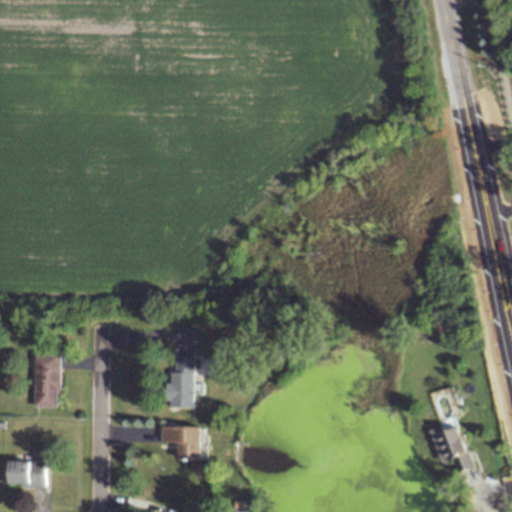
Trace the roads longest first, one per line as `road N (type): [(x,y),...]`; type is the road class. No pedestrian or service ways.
road 1 (primary): [(511,318),(443,0)]
road 2 (residential): [(101,511),(102,333)]
